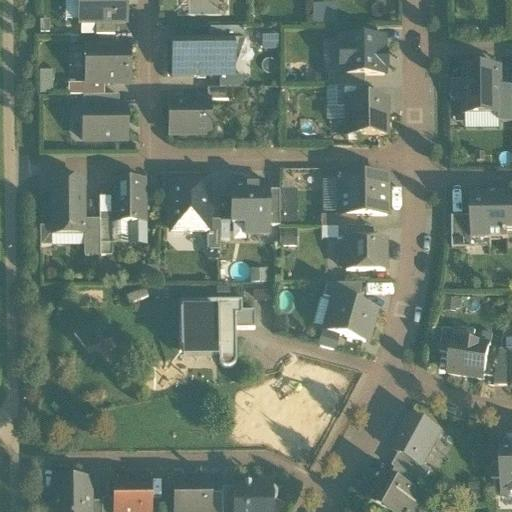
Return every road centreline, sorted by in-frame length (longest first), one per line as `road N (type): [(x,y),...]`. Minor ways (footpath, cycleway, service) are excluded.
road 1 (track): [(14,511),(8,0)]
road 2 (residential): [(327,500),(267,462),(62,462)]
road 3 (residential): [(419,157),(152,163)]
road 4 (residential): [(420,178),(391,378)]
road 5 (residential): [(150,0),(152,163)]
road 6 (residential): [(327,500),(391,378)]
road 7 (residential): [(391,378),(511,417)]
